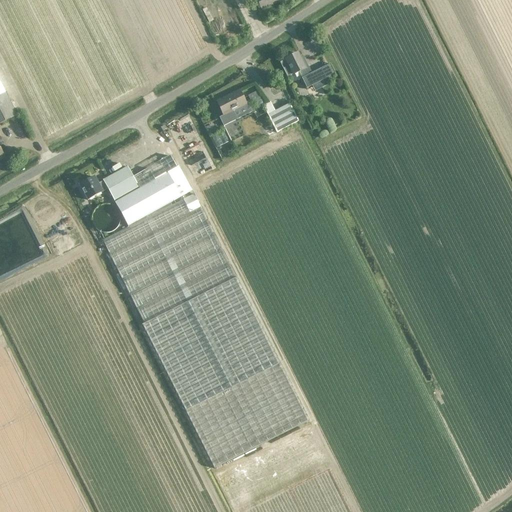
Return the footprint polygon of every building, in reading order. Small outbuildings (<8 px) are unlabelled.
[(255,0),(261,11),(280,1),(279,0),(255,0)] [(299,72),(302,78),(306,76),(303,70),(305,69),(297,54),(285,60),(280,63),(287,77),(293,75),(299,72)] [(330,64),(306,76),(302,78),(302,79),(307,89),(335,75),(330,64)] [(0,101),(8,98),(0,81),(0,101)] [(239,91),(216,102),(223,116),(219,118),(223,126),(237,119),(255,111),(251,103),(250,101),(245,103),(239,91)] [(258,91),(249,95),(253,103),(255,101),(259,108),(266,104),(263,97),(261,97),(258,91)] [(0,124),(17,116),(8,98),(0,101),(0,124)] [(298,122),(289,104),(267,115),(276,133),(298,122)] [(147,158),(149,163),(160,159),(158,154),(147,158)] [(103,182),(98,184),(102,192),(107,189),(128,226),(178,198),(180,197),(193,190),(185,176),(173,183),(167,173),(139,189),(127,167),(103,181),(103,182)] [(80,185),(79,185),(88,200),(102,192),(102,193),(102,192),(98,184),(94,177),(93,177),(94,178),(80,185)] [(128,227),(102,240),(144,323),(141,324),(214,469),(308,421),(279,363),(194,194),(180,201),(178,198),(128,226),(128,227)] [(118,217),(118,214),(117,212),(116,210),(114,208),(113,206),(110,205),(107,204),(105,204),(103,204),(100,205),(97,206),(95,208),(94,210),(93,212),(92,215),(92,217),(93,222),(94,224),(95,226),(97,228),(99,229),(102,230),(104,230),(106,230),(109,229),(111,229),(114,227),(115,225),(117,223),(118,220),(118,217)]
